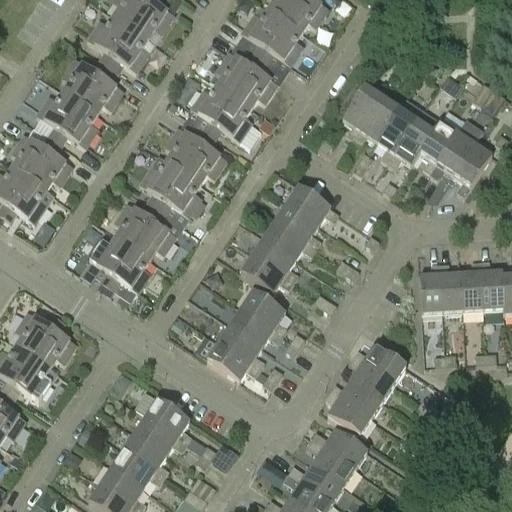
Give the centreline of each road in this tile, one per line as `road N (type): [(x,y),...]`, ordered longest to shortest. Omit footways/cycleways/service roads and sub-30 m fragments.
road 1 (residential): [(37,280),(225,0)]
road 2 (residential): [(409,232),(299,410),(268,430)]
road 3 (residential): [(145,349),(279,148)]
road 4 (residential): [(9,511),(127,338)]
road 5 (residential): [(409,232),(279,148)]
road 6 (residential): [(268,430),(145,349)]
road 7 (residential): [(279,148),(357,24)]
road 8 (residential): [(0,117),(80,0)]
